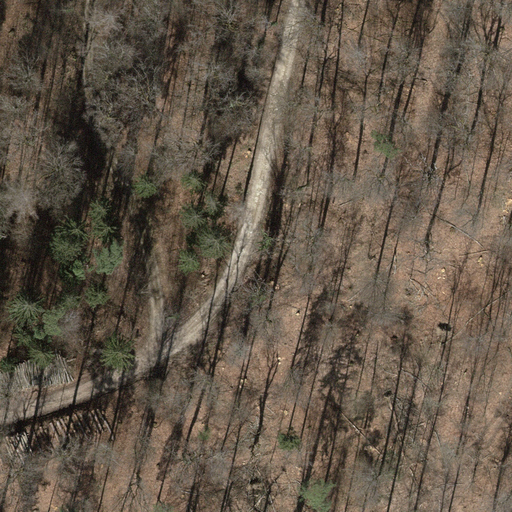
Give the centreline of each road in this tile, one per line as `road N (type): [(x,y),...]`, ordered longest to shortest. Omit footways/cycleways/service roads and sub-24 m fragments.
road 1 (track): [(95,0),(94,108),(169,357),(98,389),(0,414)]
road 2 (track): [(304,0),(252,237),(233,285),(169,357)]
